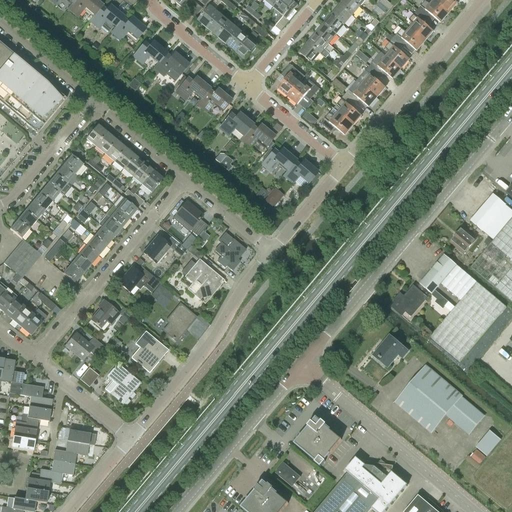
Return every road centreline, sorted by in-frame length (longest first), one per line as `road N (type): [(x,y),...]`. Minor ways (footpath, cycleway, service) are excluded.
road 1 (primary): [(136,511),(511,65)]
road 2 (tertiary): [(299,366),(511,115)]
road 3 (track): [(487,511),(305,359)]
road 4 (residential): [(130,439),(270,252)]
road 5 (residential): [(32,354),(183,179)]
road 6 (tertiary): [(474,511),(299,366)]
road 7 (residential): [(345,167),(486,0)]
road 8 (tertiary): [(174,511),(299,366)]
road 9 (residential): [(92,102),(0,207)]
road 10 (residential): [(248,87),(150,0)]
road 11 (residential): [(130,439),(32,354)]
road 12 (residential): [(345,167),(248,87)]
road 13 (residential): [(92,102),(0,24)]
